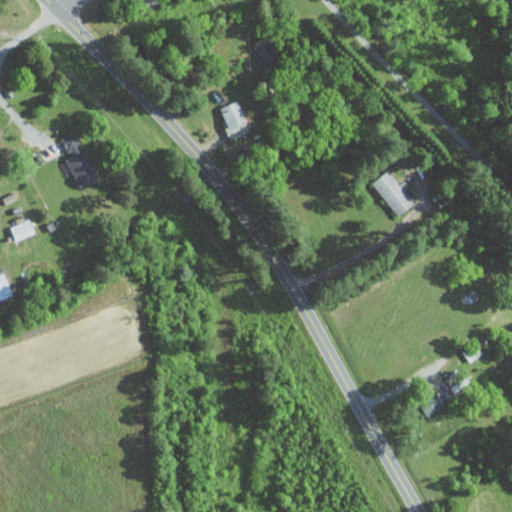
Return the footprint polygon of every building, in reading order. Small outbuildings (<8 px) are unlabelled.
[(281,56),(266,36),(252,45),(267,66),(281,56)] [(221,109),(227,124),(224,125),(230,140),(251,132),(240,102),(221,109)] [(79,187),(96,180),(76,132),(63,138),(71,157),(67,159),(79,187)] [(400,187),(389,171),(373,183),(397,217),(415,204),(402,186),(400,187)] [(35,234),(30,219),(8,226),(13,241),(35,234)]
